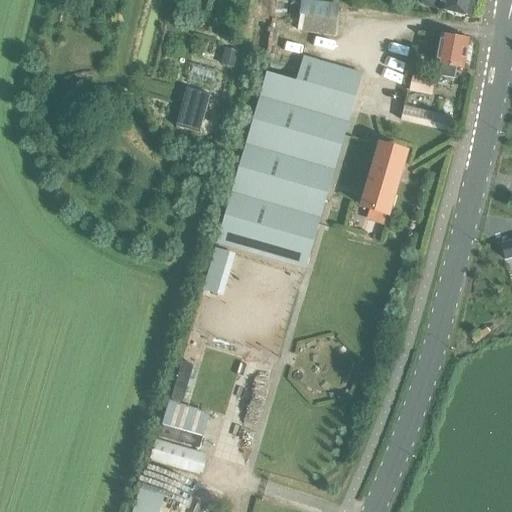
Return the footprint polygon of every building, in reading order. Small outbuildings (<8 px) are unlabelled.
[(314,0),(301,0),(297,29),(333,34),(338,3),(314,0)] [(419,0),(423,6),(437,9),(469,15),(472,0),(419,0)] [(462,68),(468,38),(440,33),(434,65),(439,65),(438,73),(454,75),(455,67),(462,68)] [(226,48),(221,63),(234,67),(238,52),(226,48)] [(302,267),(361,73),(302,57),(296,80),(265,72),(217,240),(302,267)] [(431,95),(434,78),(412,74),(409,90),(431,95)] [(202,130),(212,90),(190,85),(180,125),(202,130)] [(404,105),(403,120),(449,124),(451,109),(404,105)] [(387,214),(406,152),(379,144),(361,205),(387,214)] [(217,244),(204,285),(227,293),(240,251),(217,244)] [(511,251),(503,254),(507,269),(511,268),(511,251)] [(187,399),(196,360),(183,357),(174,396),(187,399)] [(202,444),(213,409),(171,397),(161,431),(202,444)] [(149,461),(154,462),(197,472),(202,454),(154,441),(149,461)] [(134,501),(131,511),(157,511),(162,492),(143,488),(139,502),(134,501)]
